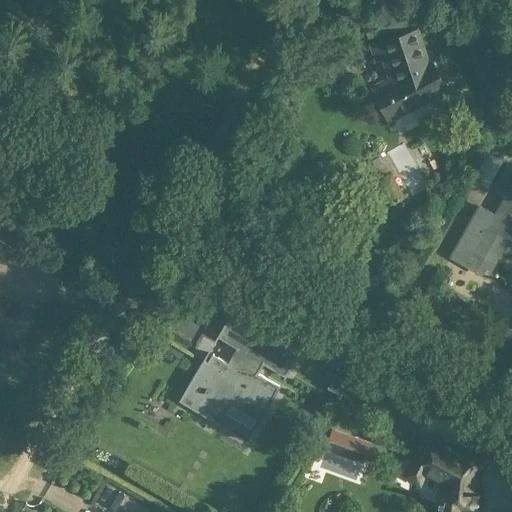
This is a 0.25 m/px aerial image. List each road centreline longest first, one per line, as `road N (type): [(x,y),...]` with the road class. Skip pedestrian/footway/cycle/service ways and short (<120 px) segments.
road 1 (track): [(0,504),(300,0)]
road 2 (track): [(176,207),(511,404)]
road 3 (track): [(176,207),(0,103)]
